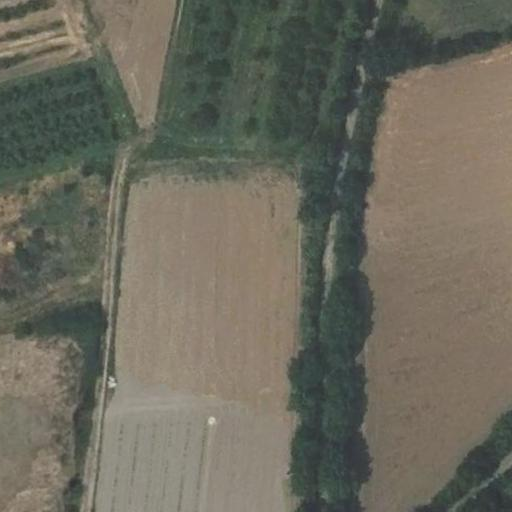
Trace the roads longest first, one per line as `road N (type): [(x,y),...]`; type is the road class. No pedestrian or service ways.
road 1 (track): [(320,511),(331,232),(381,0)]
road 2 (track): [(126,143),(86,511)]
